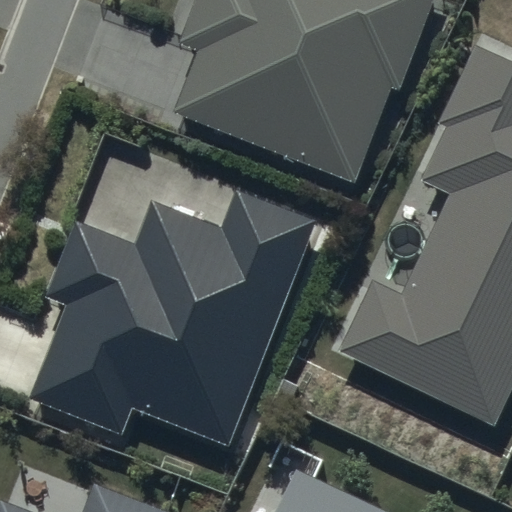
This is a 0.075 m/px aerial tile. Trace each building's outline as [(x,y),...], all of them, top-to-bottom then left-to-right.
[(194,0),(179,42),(198,49),(173,116),(354,182),(390,86),(397,89),(429,0),(194,0)] [(511,63),(473,45),(435,124),(444,128),(418,181),(449,196),(401,294),(373,280),(339,350),(492,423),(511,382),(511,63)] [(228,443),(315,220),(235,189),(221,227),(151,200),(135,242),(74,218),(44,295),(66,303),(29,397),(121,433),(131,406),(228,443)] [(373,511),(297,476),(279,511),(373,511)] [(173,511),(93,482),(81,511),(36,511),(2,499),(0,503),(0,511),(173,511)]
